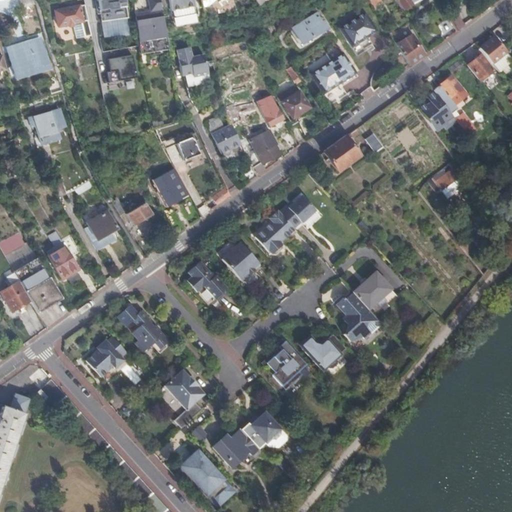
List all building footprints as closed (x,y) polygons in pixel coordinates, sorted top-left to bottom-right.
[(30,6),(36,5),(34,0),(20,0),(23,9),(30,6)] [(124,0),(96,0),(100,22),(128,17),(124,0)] [(142,12),(143,16),(135,17),(137,29),(142,28),(144,41),(167,39),(166,34),(162,10),(161,5),(160,0),(148,0),(150,11),(142,12)] [(167,0),(171,13),(195,7),(193,0),(167,0)] [(206,0),(205,0),(201,2),(202,8),(208,7),(217,0),(206,0)] [(381,0),(369,0),(374,11),(384,6),(381,0)] [(84,4),(79,6),(68,8),(68,10),(65,14),(56,16),(58,26),(67,24),(67,25),(69,26),(72,25),(73,23),(82,21),(85,36),(91,35),(88,20),(84,4)] [(195,7),(171,13),(172,20),(197,15),(195,7)] [(68,8),(55,10),(56,16),(65,14),(68,10),(68,8)] [(326,28),(316,12),(292,27),(302,43),(326,28)] [(364,12),(338,28),(351,49),(377,33),(364,12)] [(458,30),(464,25),(458,16),(451,20),(458,30)] [(73,23),(76,38),(85,36),(82,21),(73,23)] [(137,29),(139,41),(140,48),(168,45),(167,42),(167,39),(144,41),(142,28),(137,29)] [(409,65),(425,53),(414,35),(397,46),(401,52),(409,65)] [(507,52),(494,37),(480,48),(492,63),(507,52)] [(23,43),(31,72),(47,67),(38,38),(23,43)] [(16,76),(31,72),(23,43),(7,48),(16,76)] [(191,48),(179,50),(182,65),(181,66),(181,68),(184,68),(186,76),(192,74),(193,78),(210,74),(206,55),(193,58),(191,48)] [(396,74),(409,65),(401,52),(388,60),(396,74)] [(356,74),(342,53),(311,74),(331,106),(347,95),(339,84),(356,74)] [(109,84),(111,91),(138,86),(136,79),(137,78),(132,55),(107,61),(110,73),(107,74),(109,84)] [(481,55),(468,65),(479,81),(493,70),(481,55)] [(295,85),(301,80),(292,66),(287,69),(294,79),(292,80),(295,85)] [(452,76),(432,90),(450,114),(456,109),(454,105),(467,96),(452,76)] [(298,91),(295,86),(288,91),(291,96),(282,101),(292,118),(310,108),(300,90),(298,91)] [(450,114),(432,90),(426,96),(429,102),(424,106),(423,104),(417,108),(434,130),(436,129),(439,130),(441,128),(441,126),(442,125),(445,129),(455,121),(450,114)] [(269,127),(284,119),(272,97),(268,97),(267,98),(257,103),(269,127)] [(255,105),(226,111),(234,126),(246,120),(242,115),(256,112),(255,105)] [(64,127),(59,111),(29,119),(31,126),(35,125),(40,143),(59,138),(56,129),(64,127)] [(455,121),(467,137),(475,131),(463,115),(455,121)] [(231,129),(211,138),(220,156),(239,146),(242,145),(233,128),(231,129)] [(358,135),(355,130),(350,133),(353,138),(358,135)] [(268,133),(251,141),(242,145),(251,164),(252,166),(257,175),(265,168),(260,162),(261,162),(279,154),(268,133)] [(360,157),(346,136),(324,152),(338,173),(360,157)] [(193,137),(178,143),(184,160),(200,154),(193,137)] [(373,137),(366,142),(374,154),(382,149),(373,137)] [(151,152),(160,148),(157,141),(147,146),(151,152)] [(178,143),(163,149),(172,165),(184,160),(178,143)] [(248,181),(257,175),(252,166),(251,164),(242,168),(248,181)] [(189,195),(175,169),(152,181),(167,207),(189,195)] [(457,192),(445,170),(431,178),(443,200),(457,192)] [(230,194),(227,188),(213,198),(217,204),(230,194)] [(286,206),(280,212),(294,228),(301,222),(302,223),(316,210),(302,196),(293,203),(288,208),(286,206)] [(110,201),(119,215),(125,212),(116,198),(110,201)] [(151,213),(145,203),(126,214),(132,224),(151,213)] [(280,212),(278,210),(270,218),(273,221),(255,237),(270,252),(272,254),(276,254),(282,249),(282,245),(280,243),(278,241),(284,236),(286,238),(295,229),(294,228),(280,212)] [(104,213),(85,224),(96,241),(114,229),(104,213)] [(29,242),(23,232),(0,245),(0,247),(5,257),(29,242)] [(62,241),(56,232),(49,236),(55,247),(48,251),(51,255),(49,257),(55,265),(79,251),(70,236),(62,241)] [(254,270),(261,265),(240,243),(222,259),(242,281),(254,270)] [(29,248),(23,250),(28,263),(34,261),(29,248)] [(39,315),(63,301),(39,259),(15,274),(22,286),(33,305),(39,315)] [(188,273),(191,276),(193,279),(188,284),(197,293),(203,287),(215,300),(218,297),(226,290),(228,288),(216,275),(215,276),(201,261),(188,273)] [(263,267),(261,265),(254,270),(257,273),(263,267)] [(353,293),(368,310),(391,288),(375,272),(367,280),(362,284),(352,293),(353,293)] [(14,315),(33,305),(22,286),(3,297),(14,315)] [(229,293),(226,290),(218,297),(221,301),(229,293)] [(347,299),(353,293),(352,293),(351,291),(345,296),(343,295),(334,303),(336,306),(343,299),(347,299)] [(365,339),(381,324),(368,310),(353,293),(347,299),(343,299),(336,306),(343,313),(345,311),(349,315),(346,317),(345,319),(345,323),(348,326),(351,326),(352,329),(349,331),(345,336),(351,343),(362,337),(365,339)] [(162,348),(166,344),(170,341),(156,326),(155,327),(148,320),(149,318),(142,311),(138,314),(130,306),(119,316),(128,326),(134,320),(140,326),(133,332),(140,339),(137,342),(145,352),(153,345),(156,342),(162,348)] [(155,327),(156,326),(149,318),(148,320),(155,327)] [(340,352),(345,347),(333,333),(328,338),(325,338),(321,341),(314,339),(310,334),(299,344),(323,370),(341,353),(340,352)] [(128,353),(114,337),(108,342),(106,340),(98,348),(99,350),(95,353),(87,361),(103,379),(115,368),(117,369),(125,362),(122,358),(128,353)] [(285,340),(283,339),(277,344),(281,349),(273,356),(275,358),(268,364),(275,372),(272,375),(282,385),(289,379),(293,383),(302,375),(298,371),(306,364),(285,340)] [(168,346),(166,344),(162,348),(156,342),(153,345),(161,353),(168,346)] [(189,377),(182,368),(163,385),(185,409),(174,420),(181,428),(200,410),(193,403),(195,401),(204,392),(197,385),(198,384),(196,382),(194,384),(191,380),(192,378),(190,376),(189,377)] [(171,511),(51,379),(34,395),(40,402),(46,396),(138,499),(149,511),(171,511)] [(0,483),(23,414),(28,399),(14,395),(9,410),(1,407),(0,410),(0,483)] [(200,410),(202,409),(195,401),(193,403),(200,410)] [(241,429),(258,448),(265,442),(266,443),(272,438),(277,439),(282,434),(283,428),(266,410),(259,417),(250,425),(248,422),(241,429)] [(250,425),(259,417),(256,414),(248,422),(250,425)] [(190,432),(200,443),(207,436),(198,425),(190,432)] [(241,429),(240,428),(234,434),(231,438),(226,433),(213,446),(232,466),(245,454),(244,453),(248,450),(252,454),(258,448),(241,429)] [(213,498),(227,485),(197,452),(182,465),(213,498)] [(229,483),(227,485),(213,498),(211,500),(217,507),(236,490),(229,483)]
